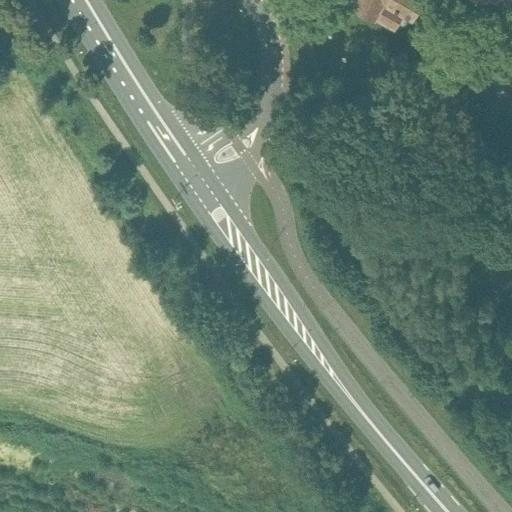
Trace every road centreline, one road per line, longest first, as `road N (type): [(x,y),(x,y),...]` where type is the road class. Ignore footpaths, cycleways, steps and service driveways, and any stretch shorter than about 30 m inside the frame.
road 1 (secondary): [(451,511),(251,264),(192,178)]
road 2 (residential): [(511,187),(257,123)]
road 3 (secondary): [(192,178),(82,0)]
road 4 (unclassified): [(257,123),(272,56),(268,30),(247,0)]
